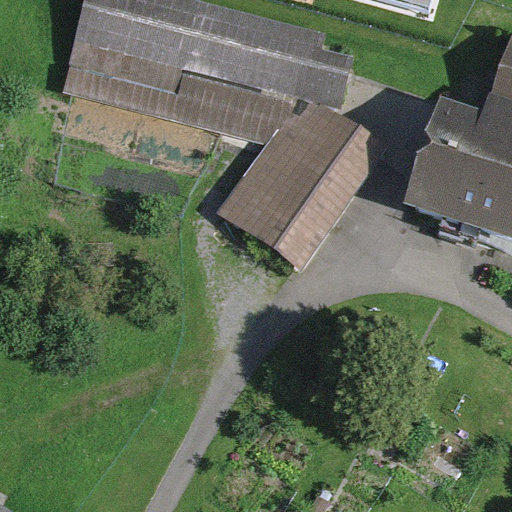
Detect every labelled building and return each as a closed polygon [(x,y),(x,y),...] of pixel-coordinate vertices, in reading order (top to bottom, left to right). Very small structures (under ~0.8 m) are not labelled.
[(328,43),(171,0),(92,0),(70,97),(268,148),(300,103),(341,117),(356,68),(323,60),(328,43)] [(366,0),(425,17),(430,0),(366,0)] [(511,51),(488,122),(511,129),(511,51)] [(268,148),(220,216),(299,272),(379,158),(300,103),(268,148)] [(511,131),(442,108),(404,221),(463,240),(511,256),(511,131)]
